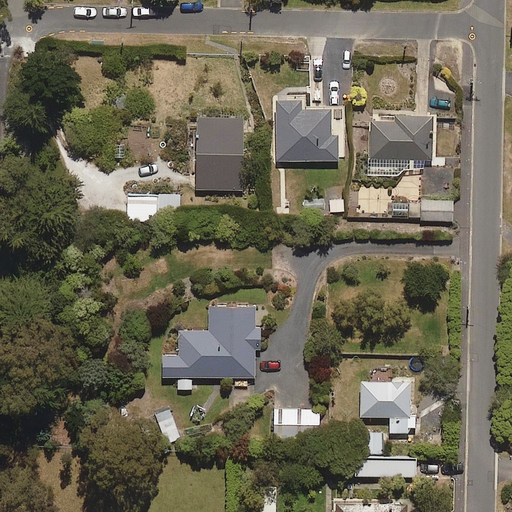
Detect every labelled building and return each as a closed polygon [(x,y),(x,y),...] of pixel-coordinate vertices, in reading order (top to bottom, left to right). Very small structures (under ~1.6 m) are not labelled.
[(330,107),(304,109),(304,96),(274,98),(277,161),(339,159),(338,129),(331,130),(330,107)] [(369,175),(397,176),(414,160),(433,161),(434,116),(394,115),(394,121),(371,120),(369,175)] [(242,189),(243,117),(197,116),(196,189),(242,189)] [(180,220),(180,194),(129,194),(130,220),(180,220)] [(453,220),(453,200),(422,200),(422,220),(453,220)] [(255,327),(255,307),(209,306),(209,330),(181,329),(180,351),(163,351),(163,376),(180,376),(180,388),(191,389),(192,376),(255,377),(255,349),(260,349),(260,327),(255,327)] [(390,432),(411,432),(410,380),(360,381),(361,417),(390,416),(390,432)] [(319,438),(319,408),(274,410),(275,439),(319,438)] [(165,444),(180,438),(170,409),(155,414),(165,444)] [(366,453),(382,453),(382,432),(365,432),(366,453)] [(416,477),(416,459),(356,457),(355,475),(416,477)] [(275,511),(277,486),(261,485),(259,511),(275,511)] [(406,511),(406,502),(335,502),(335,511),(406,511)]
